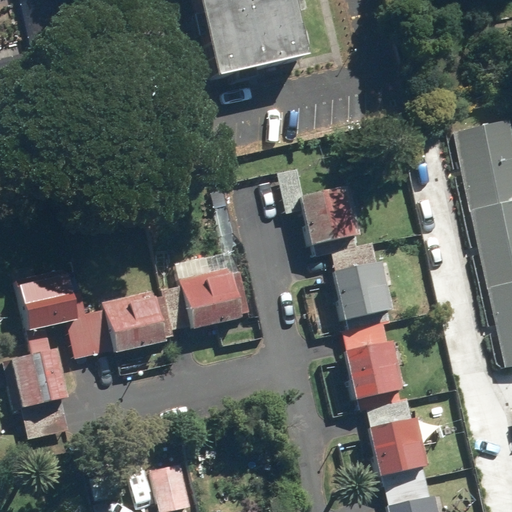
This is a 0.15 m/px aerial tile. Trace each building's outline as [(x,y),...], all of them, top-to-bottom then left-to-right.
[(197,0),(216,79),(310,57),(296,0),(197,0)] [(511,140),(508,123),(452,135),(467,204),(505,370),(507,370),(511,368),(511,140)] [(312,250),(360,238),(348,187),(299,198),(312,250)] [(376,264),(371,246),(331,255),(347,321),(393,310),(382,262),(376,264)] [(165,298),(174,340),(260,321),(245,253),(183,266),(189,293),(165,298)] [(20,347),(37,343),(33,323),(55,318),(72,315),(69,305),(61,266),(5,279),(20,347)] [(166,345),(155,297),(80,313),(82,323),(66,327),(73,361),(113,353),(114,356),(166,345)] [(386,345),(380,319),(348,327),(338,329),(356,403),(402,392),(391,344),(386,345)] [(8,368),(25,443),(72,433),(55,358),(8,368)] [(362,405),(380,481),(425,470),(407,394),(362,405)] [(171,511),(191,507),(181,466),(148,474),(157,511),(171,511)] [(434,511),(425,470),(380,481),(387,511),(434,511)]
